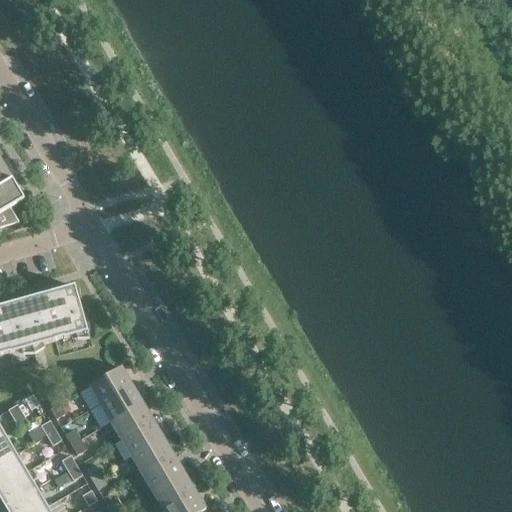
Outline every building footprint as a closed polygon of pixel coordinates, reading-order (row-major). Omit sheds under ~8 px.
[(0,188),(12,182),(1,163),(0,163),(0,188)] [(24,201),(12,182),(0,188),(0,229),(19,224),(10,209),(24,201)] [(87,333),(74,287),(19,303),(32,349),(55,342),(63,339),(63,340),(87,333)] [(32,349),(19,303),(0,308),(0,357),(1,358),(0,357),(9,355),(32,349)] [(132,387),(121,369),(89,388),(100,406),(132,387)] [(142,405),(132,387),(100,406),(110,424),(142,405)] [(65,403),(59,407),(64,415),(70,411),(65,403)] [(153,422),(142,405),(110,424),(121,441),(153,422)] [(59,407),(59,406),(50,411),(56,421),(65,416),(64,415),(59,407)] [(22,416),(17,407),(8,412),(13,421),(22,416)] [(28,425),(22,416),(13,421),(19,431),(28,425)] [(163,440),(153,422),(121,441),(131,459),(163,440)] [(56,433),(50,423),(41,428),(47,438),(56,433)] [(74,432),(65,437),(71,447),(80,442),(74,432)] [(61,442),(56,433),(47,438),(52,448),(61,442)] [(0,465),(16,456),(6,438),(0,441),(0,465)] [(173,458),(163,440),(131,459),(142,476),(173,458)] [(86,452),(80,442),(71,447),(77,457),(86,452)] [(0,489),(27,473),(16,456),(0,465),(0,489)] [(76,468),(71,458),(61,463),(67,473),(76,468)] [(184,475),(173,458),(142,476),(152,494),(184,475)] [(95,467),(86,472),(92,482),(101,477),(95,467)] [(82,478),(76,468),(67,473),(73,483),(82,478)] [(37,491),(27,473),(0,489),(0,500),(5,510),(37,491)] [(194,493),(184,475),(152,494),(162,511),(194,493)] [(107,487),(101,477),(92,482),(98,492),(107,487)] [(41,511),(48,508),(37,491),(5,510),(6,511),(41,511)] [(97,503),(91,493),(82,498),(88,508),(97,503)] [(203,511),(205,511),(194,493),(162,511),(203,511)] [(116,502),(107,507),(109,511),(121,511),(122,511),(116,502)]
